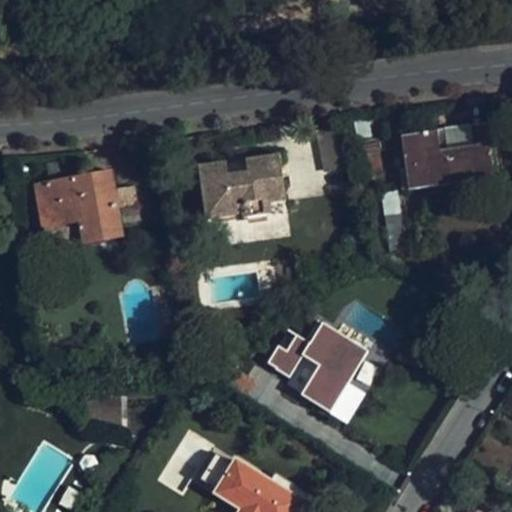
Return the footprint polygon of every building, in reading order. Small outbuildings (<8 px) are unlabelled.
[(359,166),(349,124),(316,130),(324,172),(359,166)] [(495,179),(487,124),(472,126),(475,147),(441,152),(438,131),(396,137),(401,176),(406,176),(408,191),(495,179)] [(475,147),(472,126),(438,131),(441,152),(475,147)] [(227,169),(200,173),(209,224),(248,217),(249,222),(272,217),(271,204),(286,201),(279,159),(248,164),(249,177),(228,181),(227,169)] [(111,173),(37,185),(45,230),(82,224),(86,242),(122,236),(117,212),(114,193),(111,173)] [(145,188),(114,193),(117,212),(149,207),(145,188)] [(397,190),(383,192),(391,248),(406,246),(397,190)] [(82,224),(45,230),(48,249),(86,242),(82,224)] [(311,340),(322,323),(314,318),(303,334),(311,340)] [(303,394),(331,411),(368,352),(322,323),(311,340),(303,334),(292,327),(268,366),(288,378),(303,355),(320,366),(303,394)] [(259,383),(232,366),(222,382),(249,398),(259,383)] [(297,511),(305,499),(238,458),(235,463),(218,452),(202,478),(219,488),(217,492),(243,508),(240,511),(297,511)]
